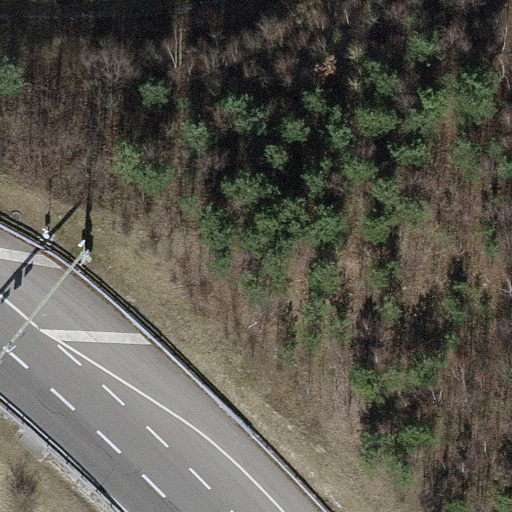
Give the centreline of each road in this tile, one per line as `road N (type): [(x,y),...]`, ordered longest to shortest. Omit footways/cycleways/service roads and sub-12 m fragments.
road 1 (motorway): [(402,0),(359,338),(353,511)]
road 2 (motorway): [(180,511),(0,344)]
